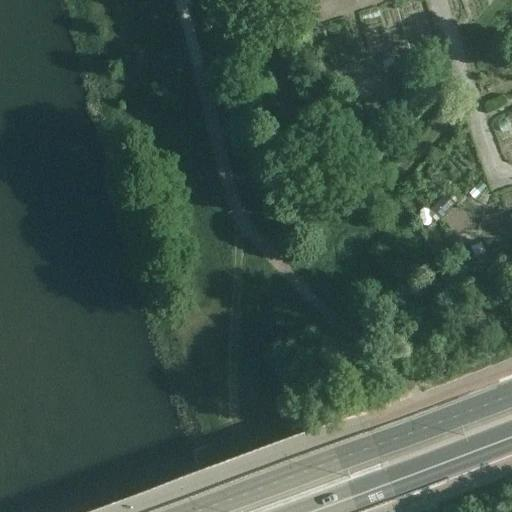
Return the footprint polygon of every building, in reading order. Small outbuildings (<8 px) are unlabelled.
[(441,57),(435,41),(424,46),(430,61),(441,57)] [(320,58),(320,60),(332,55),(328,44),(311,50),(315,60),(320,58)] [(398,67),(402,79),(415,74),(411,63),(398,67)] [(381,106),(371,99),(362,111),(372,118),(381,106)] [(444,218),(456,203),(445,194),(433,209),(444,218)] [(457,240),(460,249),(468,246),(465,237),(461,239),(457,240)]
